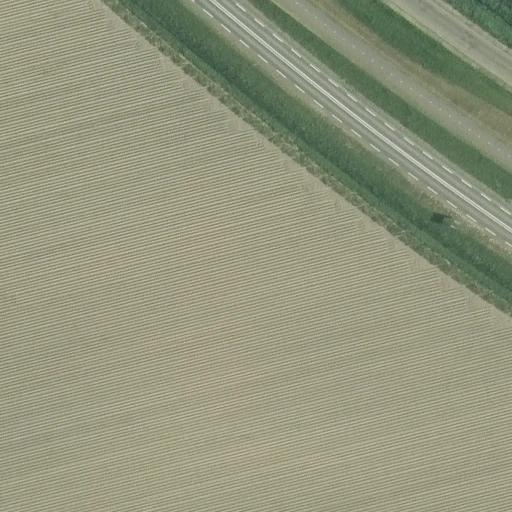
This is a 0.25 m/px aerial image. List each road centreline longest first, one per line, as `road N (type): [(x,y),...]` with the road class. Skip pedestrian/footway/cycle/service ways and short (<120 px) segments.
road 1 (primary): [(511,231),(370,130),(214,0)]
road 2 (unclassified): [(511,74),(412,0)]
